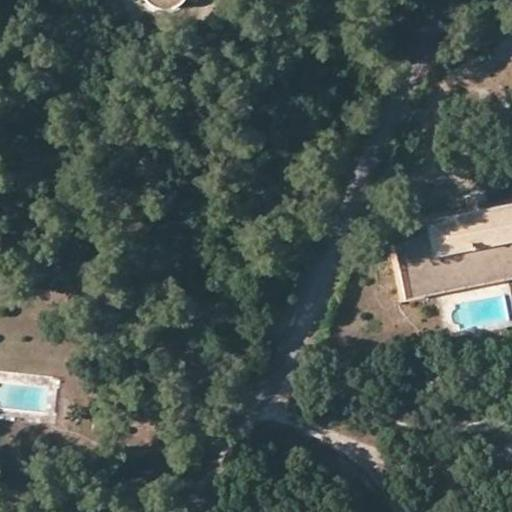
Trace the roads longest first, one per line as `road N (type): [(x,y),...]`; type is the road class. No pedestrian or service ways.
road 1 (residential): [(182,511),(293,330),(415,60),(431,0)]
road 2 (track): [(276,362),(451,419),(491,417),(511,401)]
road 3 (track): [(255,401),(356,451),(403,511)]
